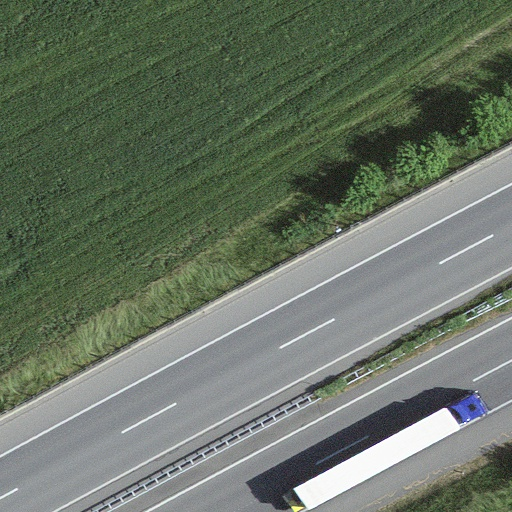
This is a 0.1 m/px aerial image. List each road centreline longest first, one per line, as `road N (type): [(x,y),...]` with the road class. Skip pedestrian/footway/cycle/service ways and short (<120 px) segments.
road 1 (motorway): [(511,225),(0,498)]
road 2 (motorway): [(227,511),(511,360)]
